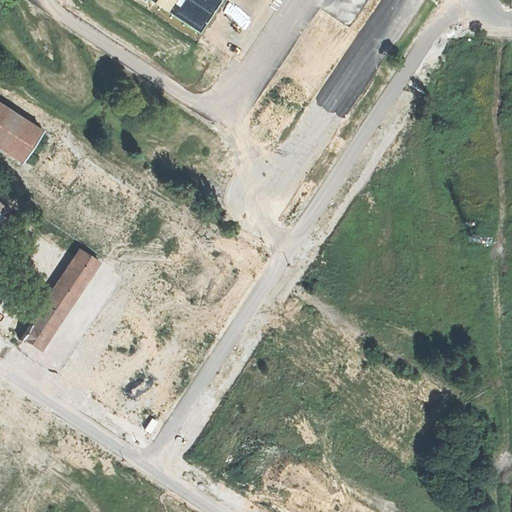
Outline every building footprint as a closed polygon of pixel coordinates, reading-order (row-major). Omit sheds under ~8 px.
[(148,0),(197,32),(217,0),(148,0)] [(236,200),(286,108),(250,89),(200,181),(236,200)] [(0,148),(20,161),(40,131),(0,104),(0,148)] [(63,145),(43,178),(124,225),(143,191),(63,145)] [(174,225),(159,251),(168,257),(160,270),(220,306),(243,267),(174,225)] [(96,260),(80,250),(77,255),(72,262),(30,325),(22,338),(37,348),(96,260)] [(300,347),(313,356),(331,329),(318,320),(300,347)] [(122,342),(121,344),(120,345),(120,347),(121,349),(122,350),(124,351),(126,350),(128,349),(129,347),(128,345),(128,344),(126,342),(124,342),(122,342)] [(358,343),(338,371),(357,385),(377,357),(358,343)] [(140,422),(163,438),(207,373),(184,357),(140,422)] [(385,368),(368,394),(418,427),(430,409),(435,412),(448,392),(427,378),(419,390),(385,368)] [(0,511),(89,511),(0,454),(0,511)]
